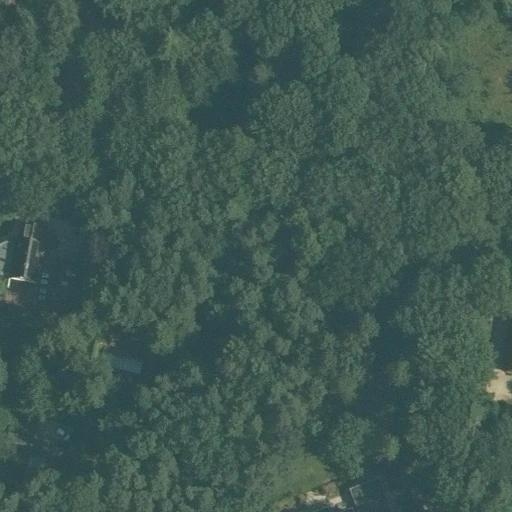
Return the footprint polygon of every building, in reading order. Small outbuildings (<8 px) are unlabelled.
[(0,277),(9,279),(9,282),(40,287),(39,293),(53,295),(50,311),(77,316),(85,270),(58,265),(57,269),(44,266),(47,250),(42,250),(45,232),(23,229),(20,246),(15,245),(15,246),(5,244),(0,246),(0,277)] [(136,372),(141,355),(108,346),(103,364),(136,372)] [(0,366),(0,381),(5,390),(15,384),(3,365),(0,366)] [(55,389),(60,372),(48,368),(43,386),(55,389)] [(4,453),(30,459),(45,462),(44,467),(60,471),(66,445),(50,442),(49,447),(8,438),(4,453)] [(389,511),(378,483),(351,493),(358,511),(327,511),(324,511),(389,511)]
